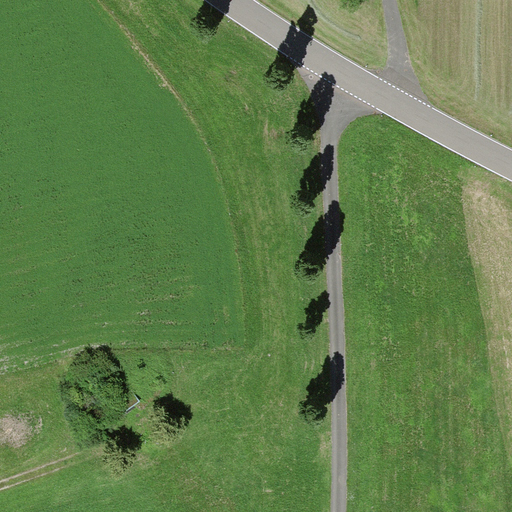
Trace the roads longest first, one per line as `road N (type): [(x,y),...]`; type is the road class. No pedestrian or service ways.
road 1 (unclassified): [(339,511),(329,149),(354,84)]
road 2 (tertiary): [(223,0),(354,84)]
road 3 (tertiary): [(398,108),(511,166)]
road 4 (track): [(119,441),(0,483)]
